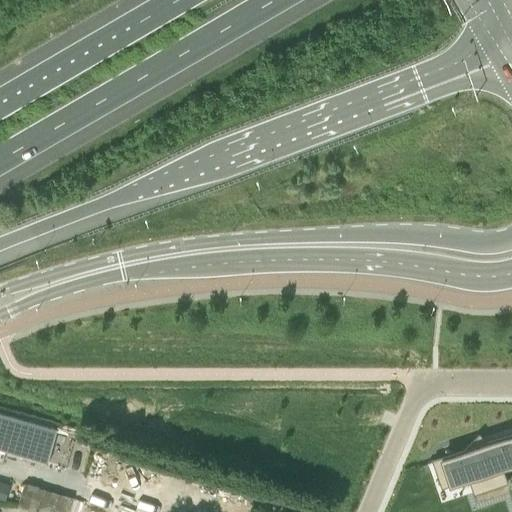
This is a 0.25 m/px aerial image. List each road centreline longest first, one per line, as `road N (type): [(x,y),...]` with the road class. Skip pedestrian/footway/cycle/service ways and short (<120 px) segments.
road 1 (motorway): [(0,245),(500,64)]
road 2 (tertiary): [(0,316),(103,279),(216,264),(374,261),(459,276),(511,275)]
road 3 (tertiary): [(511,236),(390,232),(168,246),(0,291)]
road 4 (motorway): [(0,162),(280,0)]
road 5 (residential): [(511,380),(445,380),(421,389),(364,511)]
road 6 (motorway): [(173,0),(0,101)]
